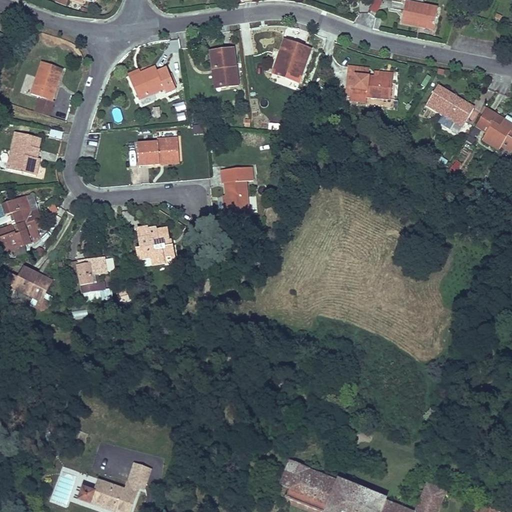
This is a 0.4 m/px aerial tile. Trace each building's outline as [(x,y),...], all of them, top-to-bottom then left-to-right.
[(66,8),(69,1),(67,0),(56,0),(55,4),(66,8)] [(378,15),(382,0),(380,0),(372,0),(369,12),(378,15)] [(402,23),(418,26),(419,23),(435,26),(438,9),(406,2),(402,23)] [(285,39),(280,53),(285,55),(278,76),(299,84),(312,49),(285,39)] [(211,52),(213,70),(218,69),(221,88),(238,86),(234,49),(211,52)] [(272,74),(278,76),(285,55),(280,53),(272,74)] [(31,95),(40,97),(42,98),(37,112),(49,116),(54,102),(52,101),(63,70),(43,63),(31,95)] [(156,67),(141,74),(130,78),(139,100),(164,89),(166,94),(176,90),(167,68),(158,72),(156,67)] [(349,68),(349,75),(369,77),(369,76),(369,70),(349,68)] [(393,79),(378,77),(369,76),(369,77),(349,75),(347,97),(350,97),(358,98),(357,102),(366,102),(366,97),(391,100),(393,79)] [(474,108),(438,87),(427,105),(463,127),(474,108)] [(476,127),(486,133),(493,123),(490,121),(494,114),(487,110),(476,127)] [(511,124),(495,114),(494,114),(490,121),(493,123),(486,133),(482,140),(499,150),(507,137),(511,139),(511,124)] [(203,134),(203,126),(193,127),(194,135),(203,134)] [(475,140),(473,138),(477,133),(473,130),(467,141),(472,145),(475,140)] [(30,147),(32,137),(16,133),(8,170),(36,176),(38,165),(36,164),(37,159),(39,149),(30,147)] [(42,139),(32,137),(30,147),(39,149),(42,139)] [(139,166),(160,165),(160,160),(179,158),(178,139),(157,140),(158,143),(138,144),(139,166)] [(225,184),(226,197),(227,208),(224,208),(225,217),(250,215),(247,182),(254,181),(252,168),(221,171),(223,184),(225,184)] [(16,233),(0,238),(5,251),(19,246),(20,247),(35,242),(40,237),(37,229),(44,227),(38,211),(31,213),(30,213),(29,211),(30,210),(26,197),(2,205),(6,216),(13,213),(17,225),(21,233),(16,235),(16,233)] [(0,231),(0,236),(0,238),(16,233),(16,235),(21,233),(17,225),(0,231)] [(173,246),(170,246),(165,247),(164,241),(169,240),(168,230),(157,232),(156,229),(148,231),(148,229),(138,230),(141,249),(137,249),(139,260),(152,258),(153,265),(165,263),(164,258),(174,256),(173,246)] [(100,258),(88,260),(89,264),(78,266),(78,262),(69,264),(71,280),(80,278),(83,294),(101,291),(99,282),(98,275),(102,275),(100,258)] [(15,289),(33,298),(42,302),(46,294),(52,282),(24,268),(19,279),(10,274),(3,288),(13,292),(15,289)] [(53,297),(46,294),(42,302),(33,298),(30,305),(41,311),(48,308),(53,297)] [(415,511),(413,511),(386,501),(386,500),(340,482),(291,462),(282,486),(290,489),(287,496),(286,496),(286,497),(322,511),(437,511),(446,492),(427,484),(415,511)] [(134,464),(126,485),(140,490),(144,492),(152,470),(134,464)] [(96,493),(91,506),(108,511),(131,511),(140,490),(126,485),(125,490),(98,481),(94,492),(96,493)] [(91,507),(91,506),(96,493),(94,492),(82,488),(77,502),(91,507)] [(132,511),(137,511),(144,492),(140,491),(132,511)]
